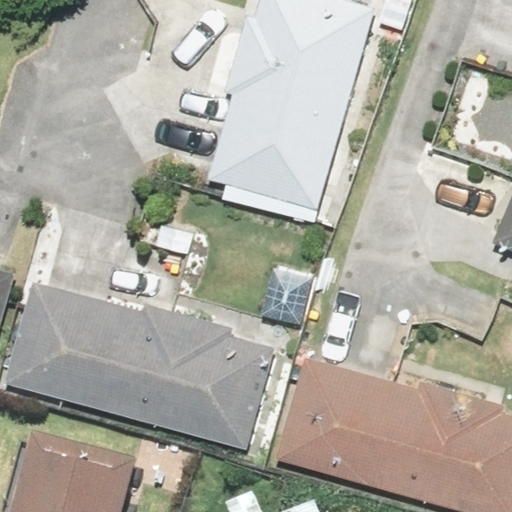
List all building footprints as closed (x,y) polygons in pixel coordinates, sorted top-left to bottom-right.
[(317,196),(366,0),(248,0),(206,168),(317,196)] [(511,172),(486,234),(511,244),(511,172)] [(0,252),(0,305),(14,256),(0,252)] [(38,265),(7,375),(246,443),(277,333),(38,265)] [(511,511),(511,398),(299,338),(267,451),(483,511),(511,511)] [(117,511),(130,457),(27,434),(9,511),(117,511)] [(349,511),(342,494),(311,507),(306,496),(267,511),(263,511),(250,481),(217,495),(224,511),(349,511)]
